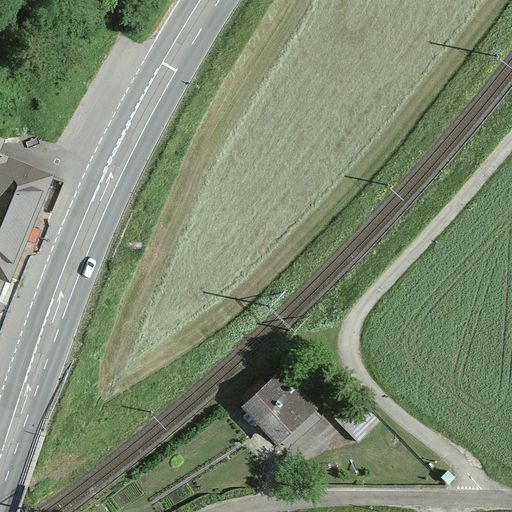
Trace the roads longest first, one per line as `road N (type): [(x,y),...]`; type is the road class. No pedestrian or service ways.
road 1 (primary): [(212,0),(111,178),(6,463)]
road 2 (unclassified): [(511,131),(374,288),(353,321),(351,355),(402,432),(496,495)]
road 3 (unclassified): [(227,511),(289,499),(496,495)]
